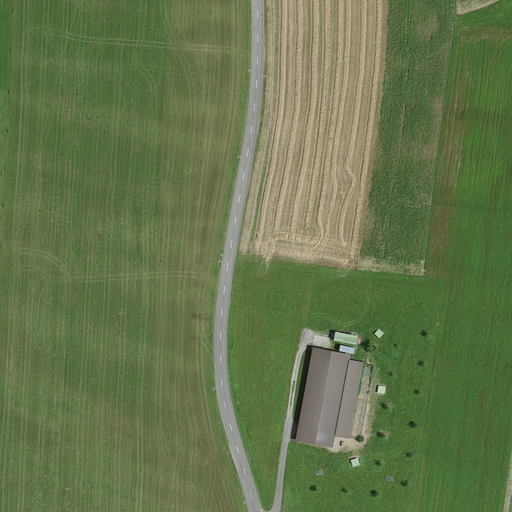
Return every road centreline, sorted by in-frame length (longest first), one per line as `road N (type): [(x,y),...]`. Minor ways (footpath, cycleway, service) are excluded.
road 1 (tertiary): [(257,0),(255,102),(220,318),(221,390),(254,511)]
road 2 (track): [(240,461),(73,410),(0,375)]
